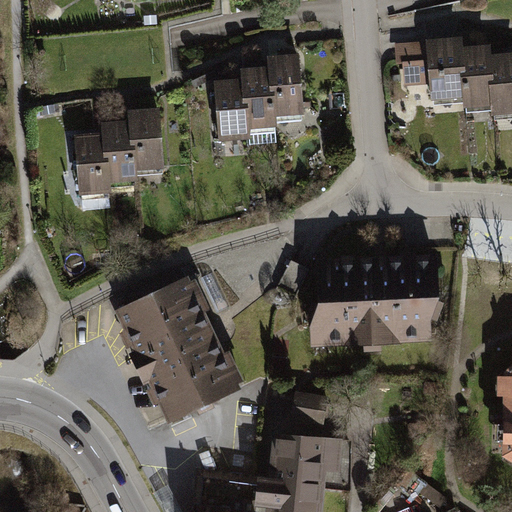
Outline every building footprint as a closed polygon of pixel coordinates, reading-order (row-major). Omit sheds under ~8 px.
[(434,103),(469,102),(469,47),(469,40),(430,40),(430,46),(399,47),(399,68),(408,68),(408,88),(434,88),(434,103)] [(470,112),(497,112),(496,55),(496,47),(469,47),(469,102),(470,112)] [(511,55),(496,55),(497,112),(497,119),(511,119),(511,55)] [(276,70),(280,125),(308,122),(303,60),(275,62),(276,70)] [(249,84),(253,136),(281,134),(280,125),(276,70),(248,72),(249,84)] [(253,136),(249,84),(216,86),(221,150),(254,147),(253,136)] [(137,122),(142,174),(170,172),(163,110),(136,113),(137,122)] [(110,135),(115,187),(143,184),(142,174),(137,122),(109,125),(110,135)] [(115,187),(110,135),(78,138),(84,198),(116,195),(115,187)] [(440,260),(324,263),(327,306),(318,330),(318,345),(433,344),(433,312),(443,289),(440,260)] [(122,315),(148,372),(223,337),(196,281),(122,315)] [(148,372),(175,429),(249,394),(223,337),(148,372)] [(334,400),(301,396),(298,425),(331,429),(334,400)] [(314,475),(317,441),(276,437),(273,471),(314,475)] [(317,441),(314,475),(331,476),(346,478),(349,444),(317,441)] [(272,481),(268,511),(327,511),(331,476),(314,475),(273,471),(272,481)] [(268,511),(272,481),(201,474),(197,511),(268,511)]
